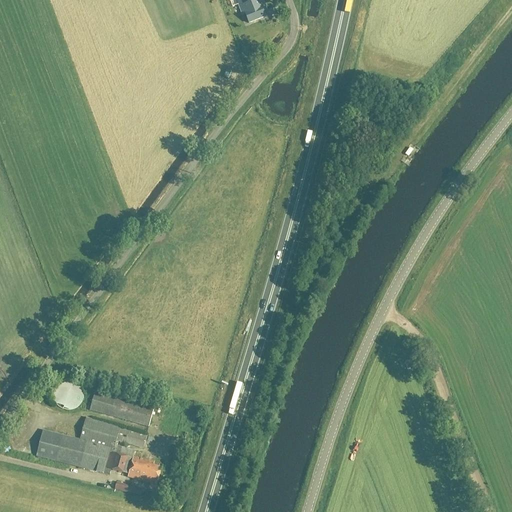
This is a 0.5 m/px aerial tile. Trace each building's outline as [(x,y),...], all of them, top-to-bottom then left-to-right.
[(204,0),(190,0),(173,6),(179,26),(210,16),(204,0)] [(267,10),(262,0),(236,0),(242,15),(245,14),(249,24),(266,17),(264,12),(267,10)] [(408,158),(413,150),(410,148),(405,155),(408,158)] [(80,385),(79,383),(77,382),(76,382),(75,381),(73,380),(72,380),(70,379),(69,379),(67,379),(66,379),(64,379),(63,380),(61,380),(60,381),(59,382),(57,383),(56,384),(55,385),(54,386),(54,388),(53,389),(53,391),(52,392),(52,394),(52,395),(52,397),(52,398),(53,400),(53,401),(54,403),(55,404),(56,405),(57,406),(58,407),(59,408),(61,409),(62,410),(64,410),(65,410),(67,411),(68,411),(70,411),(71,410),(73,410),(74,409),(76,409),(77,408),(78,407),(79,406),(80,405),(81,403),(82,402),(82,401),(83,399),(83,398),(83,396),(84,395),(83,393),(83,391),(83,390),(82,388),(81,387),(81,386),(80,385)] [(140,405),(95,393),(90,411),(148,427),(155,403),(142,400),(140,405)] [(86,418),(80,441),(43,431),(37,457),(104,474),(110,475),(111,470),(128,475),(128,478),(150,484),(151,481),(157,483),(161,468),(154,466),(154,463),(134,457),(135,451),(116,446),(117,441),(143,449),(147,436),(120,429),(120,428),(86,418)] [(117,483),(115,489),(140,496),(142,490),(117,483)]
